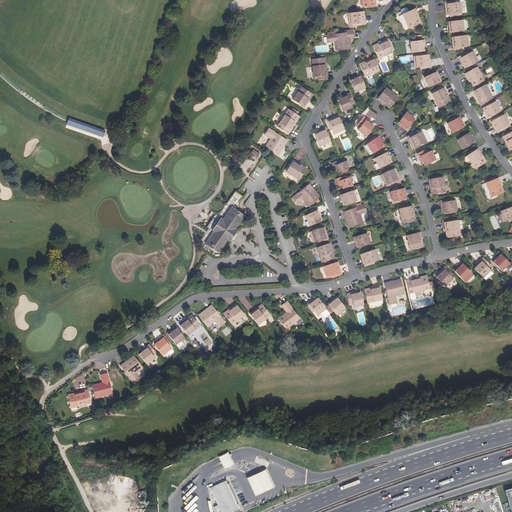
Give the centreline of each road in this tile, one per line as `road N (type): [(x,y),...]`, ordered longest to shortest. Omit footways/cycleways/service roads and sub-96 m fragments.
road 1 (residential): [(352,279),(303,136),(396,0)]
road 2 (residential): [(352,279),(193,298),(101,358)]
road 3 (trunk): [(476,443),(291,511)]
road 4 (residential): [(511,174),(452,77),(430,0)]
road 5 (trunk): [(353,511),(511,458)]
road 6 (trunk): [(476,443),(442,441),(316,477)]
road 7 (track): [(72,511),(0,364)]
road 8 (residential): [(435,255),(421,197),(383,121)]
road 9 (trunk): [(397,511),(511,474)]
